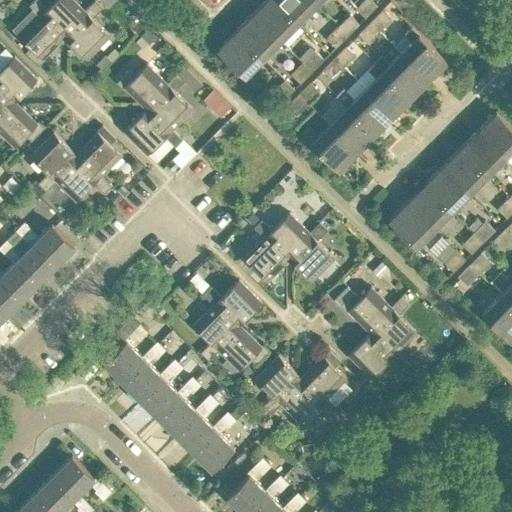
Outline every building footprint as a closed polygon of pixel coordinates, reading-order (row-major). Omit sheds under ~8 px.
[(42,12),(64,34),(86,12),(84,9),(75,0),(52,0),(47,6),(40,0),(31,0),(29,3),(32,7),(39,14),(42,12)] [(64,34),(64,35),(86,57),(109,34),(92,16),(102,6),(96,0),(92,0),(84,9),(86,12),(64,34)] [(277,0),(263,0),(253,11),(281,39),(298,21),(277,0)] [(313,0),(277,0),(298,21),(316,3),(313,0)] [(361,0),(355,7),(365,16),(377,4),(372,0),(361,0)] [(43,56),(64,35),(64,34),(42,12),(39,14),(32,7),(12,26),(30,45),(25,51),(38,64),(44,58),(43,56)] [(381,8),(369,20),(379,30),(390,18),(381,8)] [(253,11),(235,29),(263,57),(281,39),(253,11)] [(349,13),(338,24),(347,34),(359,22),(349,13)] [(379,30),(369,20),(358,32),(367,41),(379,30)] [(347,34),(338,24),(326,36),(335,46),(347,34)] [(412,39),(400,51),(428,78),(446,60),(411,25),(405,32),(412,39)] [(142,47),(156,34),(149,27),(136,40),(142,47)] [(263,57),(235,29),(216,48),(244,75),(263,57)] [(345,44),(334,56),(343,65),(355,54),(345,44)] [(314,48),(302,60),(311,69),(323,58),(314,48)] [(375,61),(410,96),(428,78),(400,51),(390,61),(381,53),(374,60),(375,61)] [(37,77),(14,54),(0,67),(0,85),(14,99),(15,99),(37,77)] [(343,65),(334,56),(322,68),(331,77),(343,65)] [(311,69),(302,60),(290,72),(300,81),(311,69)] [(185,79),(190,84),(200,74),(187,61),(177,71),(185,79)] [(376,75),(364,87),(392,114),(410,96),(375,61),(368,68),(376,75)] [(146,107),(169,85),(166,82),(167,82),(146,62),(135,73),(130,67),(116,80),(123,87),(124,85),(146,107)] [(146,107),(169,129),(171,126),(172,127),(192,107),(174,89),(185,79),(177,71),(167,82),(166,82),(169,85),(146,107)] [(272,90),(282,99),(293,87),(284,78),(272,90)] [(310,80),(298,92),(307,101),(319,90),(310,80)] [(0,113),(14,99),(0,85),(0,113)] [(347,104),(346,105),(374,132),(392,114),(364,87),(354,97),(343,86),(336,93),(347,104)] [(307,101),(298,92),(286,104),(295,113),(307,101)] [(0,130),(14,144),(25,133),(31,139),(44,126),(38,119),(36,121),(15,99),(14,99),(0,113),(0,130)] [(220,115),(231,104),(225,99),(215,109),(220,115)] [(346,105),(329,123),(357,150),(374,132),(346,105)] [(164,135),(175,145),(182,137),(172,127),(171,126),(169,129),(146,107),(124,129),(147,152),(164,135)] [(511,125),(496,109),(477,128),(506,155),(511,148),(511,125)] [(76,152),(76,153),(98,175),(100,173),(101,173),(121,153),(110,142),(115,136),(102,123),(96,130),(97,131),(76,152)] [(357,150),(329,123),(318,134),(308,124),(300,131),(338,169),(357,150)] [(477,128),(460,146),(488,173),(506,155),(477,128)] [(38,181),(45,189),(56,179),(56,178),(54,176),(76,153),(76,152),(53,130),(30,153),(48,171),(38,181)] [(196,150),(182,137),(175,145),(179,150),(173,157),(181,165),(196,150)] [(460,146),(442,164),(470,191),(488,173),(460,146)] [(56,178),(56,179),(76,199),(93,181),(104,191),(111,184),(101,173),(100,173),(98,175),(76,153),(54,176),(56,178)] [(442,164),(424,181),(452,209),(470,191),(442,164)] [(35,178),(28,185),(39,196),(45,189),(38,181),(35,178)] [(424,181),(406,199),(434,227),(452,209),(424,181)] [(511,210),(511,197),(509,195),(497,207),(506,216),(511,210)] [(434,227),(406,199),(388,218),(416,246),(434,227)] [(259,216),(253,210),(247,216),(254,222),(259,216)] [(267,234),(289,255),(311,234),(308,231),(309,231),(289,211),(271,228),(261,218),(253,225),(264,236),(267,234)] [(289,255),(289,257),(311,279),(334,256),(317,238),(330,225),(322,217),(309,231),(308,231),(311,234),(289,255)] [(485,219),(473,230),(483,240),(494,228),(485,219)] [(16,228),(30,243),(33,240),(56,263),(74,245),(51,222),(37,236),(31,230),(32,228),(24,220),(16,228)] [(511,237),(511,233),(505,226),(493,238),(503,247),(511,237)] [(483,240),(473,230),(462,242),(471,252),(483,240)] [(264,236),(244,256),(255,267),(249,273),(262,286),(269,279),(267,278),(289,257),(289,255),(267,234),(264,236)] [(0,244),(0,247),(13,260),(16,257),(39,280),(56,263),(33,240),(30,243),(20,254),(13,247),(15,246),(6,238),(0,244)] [(448,241),(436,253),(444,260),(456,248),(448,241)] [(444,260),(453,270),(465,258),(456,248),(444,260)] [(481,251),(469,262),(479,271),(490,260),(481,251)] [(0,276),(21,298),(39,280),(16,257),(13,260),(2,271),(0,268),(0,276)] [(479,271),(469,262),(457,274),(467,283),(479,271)] [(0,312),(4,316),(21,298),(0,276),(0,312)] [(210,284),(203,292),(213,303),(216,300),(238,323),(239,323),(261,300),(238,277),(221,295),(210,284)] [(511,280),(500,293),(511,304),(511,280)] [(347,284),(334,298),(340,304),(353,290),(347,284)] [(353,290),(340,304),(347,310),(348,309),(369,330),(370,329),(393,308),(390,305),(370,285),(359,296),(353,290)] [(511,336),(511,304),(500,293),(482,311),(510,339),(511,336)] [(393,308),(370,329),(393,352),(395,349),(396,350),(416,330),(398,312),(408,302),(401,294),(390,305),(393,308)] [(213,303),(193,323),(210,340),(200,350),(208,358),(218,348),(219,347),(216,345),(238,323),(216,300),(213,303)] [(165,310),(160,304),(155,308),(161,314),(165,310)] [(124,337),(139,322),(131,314),(116,329),(124,337)] [(104,361),(122,379),(144,357),(142,354),(131,343),(138,337),(139,338),(147,330),(139,322),(124,337),(126,339),(104,361)] [(219,347),(218,348),(238,368),(249,357),(255,362),(268,349),(262,343),(260,344),(239,323),(238,323),(216,345),(219,347)] [(370,329),(369,330),(347,352),(370,375),(388,358),(398,368),(406,360),(396,350),(395,349),(393,352),(370,329)] [(122,379),(140,397),(162,374),(160,372),(149,361),(155,354),(157,356),(165,348),(156,339),(142,354),(144,357),(122,379)] [(300,375),(301,376),(322,399),(325,396),(326,396),(346,376),(334,365),(340,359),(327,346),(320,352),(322,354),(300,375)] [(280,401),(281,401),(278,398),(301,376),(300,375),(278,353),(255,376),(273,394),(262,404),(270,412),(280,401)] [(140,397),(157,415),(180,392),(177,389),(166,378),(173,372),(174,373),(182,365),(174,357),(160,372),(162,374),(140,397)] [(157,415),(175,432),(198,409),(195,406),(184,396),(190,389),(192,391),(200,383),(192,374),(177,389),(180,392),(157,415)] [(322,399),(301,376),(278,398),(281,401),(280,401),(301,421),(318,404),(328,414),(336,406),(326,396),(325,396),(322,399)] [(175,432),(193,450),(215,427),(212,424),(204,416),(211,407),(218,400),(212,394),(209,392),(195,406),(198,409),(175,432)] [(348,404),(342,411),(350,419),(356,412),(348,404)] [(215,427),(193,450),(211,468),(233,445),(219,431),(226,424),(227,426),(235,418),(227,409),(212,424),(215,427)] [(313,443),(302,446),(303,455),(315,453),(313,443)] [(72,453),(54,472),(76,494),(79,492),(89,481),(96,488),(94,489),(103,497),(111,489),(95,474),(94,475),(72,453)] [(227,495),(243,511),(245,511),(267,490),(265,488),(254,477),(260,470),(262,472),(270,464),(262,456),(247,471),(248,473),(227,495)] [(54,472),(36,489),(59,511),(61,510),(72,499),(78,505),(77,507),(82,511),(87,511),(93,507),(79,492),(76,494),(54,472)] [(245,511),(280,511),(285,508),(282,505),(272,494),(278,488),(280,489),(288,481),(279,473),(265,488),(267,490),(245,511)] [(36,489),(18,507),(23,511),(63,511),(61,510),(59,511),(36,489)] [(280,511),(289,511),(295,505),(297,507),(305,498),(297,490),(282,505),(285,508),(280,511)]
